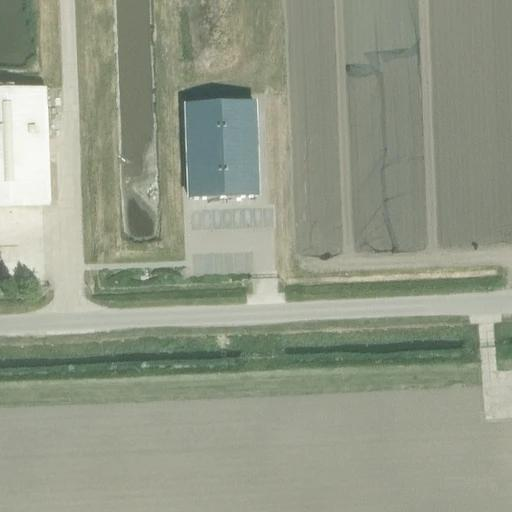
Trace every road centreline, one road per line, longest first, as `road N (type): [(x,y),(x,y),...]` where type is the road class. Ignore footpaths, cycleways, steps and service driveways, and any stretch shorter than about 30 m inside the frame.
road 1 (unclassified): [(0,329),(511,306)]
road 2 (unknown): [(75,326),(65,0)]
